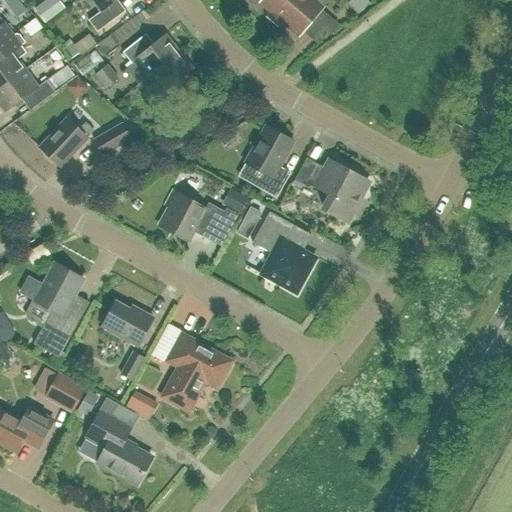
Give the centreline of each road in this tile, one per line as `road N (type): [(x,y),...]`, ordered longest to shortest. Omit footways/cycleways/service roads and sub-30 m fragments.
road 1 (residential): [(326,362),(55,212),(0,159)]
road 2 (residential): [(186,0),(230,57),(275,93),(451,180)]
road 3 (tertiary): [(400,511),(511,312)]
road 4 (unclassified): [(326,362),(398,272),(451,180)]
road 5 (unclassified): [(201,511),(326,362)]
road 6 (unclassified): [(451,180),(511,32)]
